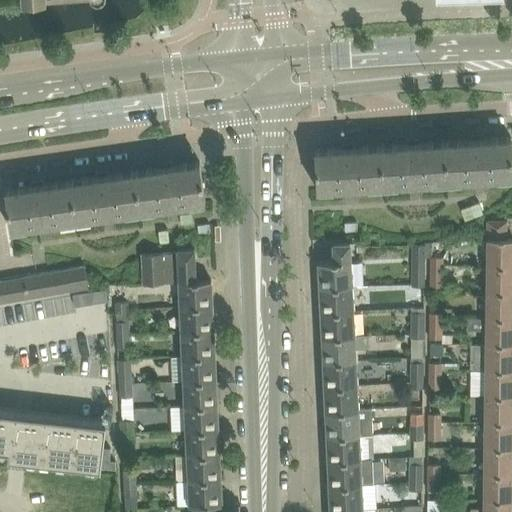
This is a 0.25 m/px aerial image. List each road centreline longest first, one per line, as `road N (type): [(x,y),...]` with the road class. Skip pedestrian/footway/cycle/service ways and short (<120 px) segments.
road 1 (tertiary): [(263,362),(271,93)]
road 2 (tertiary): [(244,95),(248,303),(263,362)]
road 3 (secondary): [(244,63),(0,92)]
road 4 (secondary): [(511,50),(271,62)]
road 5 (residential): [(364,83),(398,114),(511,107)]
road 6 (residential): [(0,164),(121,142),(137,110)]
road 7 (tertiary): [(266,511),(263,362)]
road 8 (secondary): [(364,83),(511,78)]
road 9 (secondary): [(0,135),(137,110)]
